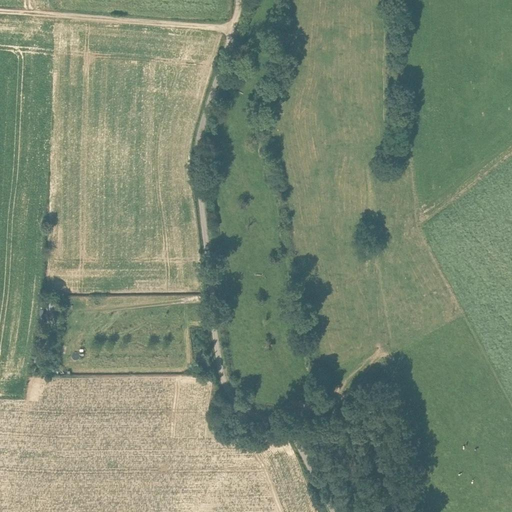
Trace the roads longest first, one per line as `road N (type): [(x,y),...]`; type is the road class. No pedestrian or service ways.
road 1 (track): [(233,28),(197,142),(218,366),(241,409),(293,437),(332,511)]
road 2 (track): [(233,28),(0,12)]
